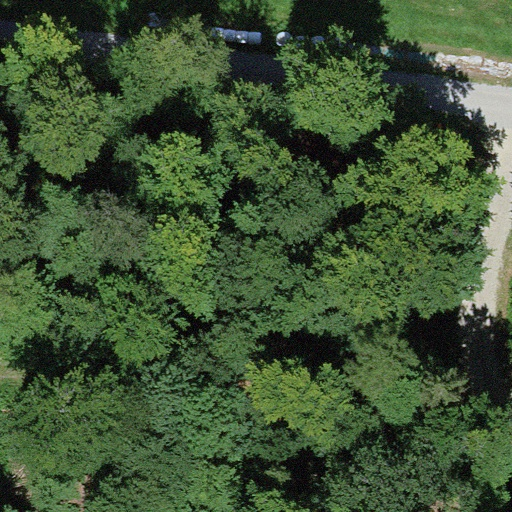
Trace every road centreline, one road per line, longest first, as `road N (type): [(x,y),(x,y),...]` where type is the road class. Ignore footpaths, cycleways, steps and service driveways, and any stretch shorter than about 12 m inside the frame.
road 1 (track): [(487,181),(268,287),(0,337)]
road 2 (track): [(511,83),(31,0)]
road 3 (track): [(511,426),(480,336),(493,80)]
